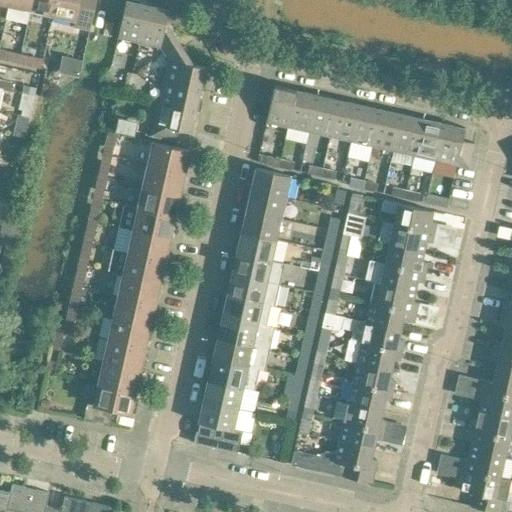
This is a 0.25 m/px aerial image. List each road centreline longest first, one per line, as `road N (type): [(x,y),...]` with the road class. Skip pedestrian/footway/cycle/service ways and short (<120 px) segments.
road 1 (residential): [(156,473),(254,63)]
road 2 (residential): [(406,511),(505,119)]
road 3 (residential): [(254,63),(505,119)]
road 4 (residential): [(363,511),(156,473)]
road 5 (residential): [(156,473),(0,444)]
